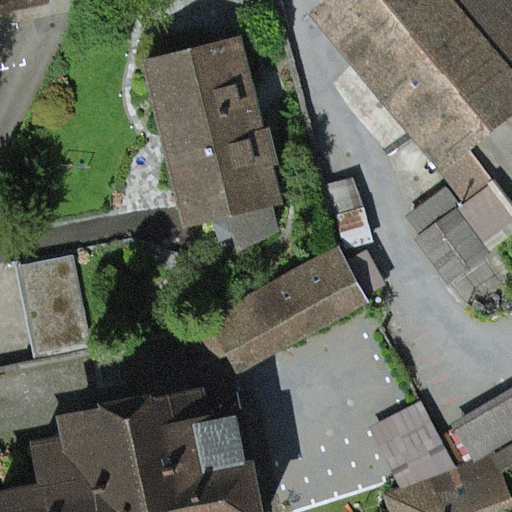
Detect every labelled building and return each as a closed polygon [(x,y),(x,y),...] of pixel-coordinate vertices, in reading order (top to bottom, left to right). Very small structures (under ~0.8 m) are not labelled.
[(511,108),(511,1),(511,0),(335,0),(329,5),(456,156),(511,108)] [(237,43),(152,64),(177,163),(192,222),(209,217),(219,261),(276,231),(269,203),(275,201),(237,43)] [(223,335),(242,369),(358,306),(340,272),(223,335)] [(261,511),(237,391),(72,424),(75,438),(60,441),(41,445),(50,489),(0,498),(0,511),(261,511)] [(511,435),(511,396),(458,425),(475,456),(511,435)] [(482,511),(504,504),(489,463),(390,499),(394,511),(482,511)]
